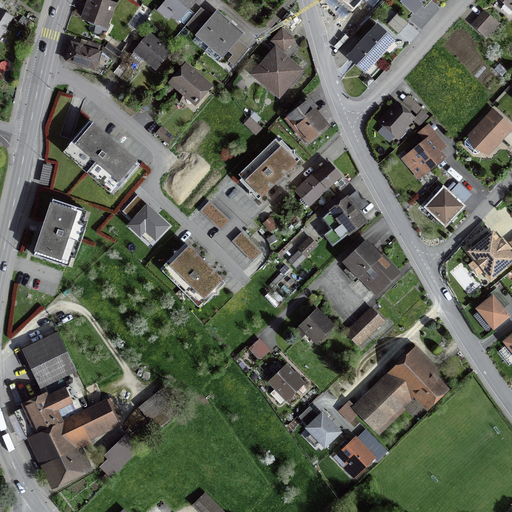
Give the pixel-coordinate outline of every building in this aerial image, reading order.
[(112,5),(97,0),(89,0),(83,19),(105,27),(112,5)] [(167,0),(162,6),(178,19),(193,1),(191,0),(167,0)] [(335,0),(360,22),(379,0),(335,0)] [(399,0),(399,1),(413,14),(425,0),(428,0),(430,2),(431,0),(399,0)] [(511,0),(499,0),(504,4),(502,7),(502,9),(508,15),(510,15),(511,12),(511,0)] [(0,36),(2,33),(5,35),(7,31),(6,27),(11,18),(5,14),(0,11),(0,9),(2,6),(0,5),(0,36)] [(196,31),(210,15),(201,8),(187,24),(196,31)] [(496,24),(483,13),(472,25),(485,36),(496,24)] [(235,30),(228,24),(222,19),(216,14),(197,35),(209,46),(222,57),(241,35),(235,30)] [(402,30),(407,25),(396,14),(391,20),(402,30)] [(361,40),(362,41),(378,56),(384,49),(383,48),(390,41),(391,41),(376,27),(365,40),(363,38),(361,40)] [(293,40),(281,30),(271,41),(283,51),(293,40)] [(143,60),(155,70),(169,52),(148,35),(130,56),(139,64),(143,60)] [(370,62),(371,63),(378,56),(362,41),(361,40),(358,43),(360,45),(349,58),(364,71),(363,70),(370,62)] [(235,65),(249,49),(240,41),(226,57),(235,65)] [(71,44),(66,61),(94,68),(100,47),(89,43),(87,50),(80,48),(81,46),(71,44)] [(120,53),(108,44),(104,48),(116,58),(120,53)] [(285,62),(273,51),(260,67),(261,82),(278,97),(300,71),(287,60),(285,62)] [(209,87),(185,66),(171,83),(195,103),(209,87)] [(119,79),(125,83),(134,72),(128,67),(119,79)] [(413,112),(418,106),(408,97),(403,102),(413,112)] [(306,104),(290,117),(301,131),(309,141),(325,127),(306,104)] [(403,111),(397,105),(381,123),(395,136),(396,135),(394,133),(399,128),(403,128),(411,118),(405,113),(404,113),(403,112),(403,111)] [(487,154),(510,129),(492,112),(469,137),(464,142),(464,146),(473,154),(477,154),(482,149),(487,154)] [(115,196),(141,166),(113,142),(90,123),(64,153),(115,196)] [(425,139),(433,132),(429,127),(421,134),(425,139)] [(161,128),(156,133),(167,143),(172,138),(161,128)] [(262,199),(300,162),(278,140),(241,177),(262,199)] [(415,165),(421,166),(426,171),(443,158),(428,140),(408,156),(415,165)] [(318,172),(315,175),(327,188),(339,177),(328,164),(324,167),(322,165),(317,171),(318,172)] [(50,167),(44,165),(40,182),(46,183),(50,167)] [(308,205),(327,188),(315,175),(310,179),(308,177),(299,185),(301,187),(296,192),(302,198),(298,201),(304,208),(308,205)] [(466,196),(456,187),(448,195),(443,191),(428,208),(445,223),(460,207),(458,205),(466,196)] [(132,221),(147,205),(137,196),(122,212),(132,221)] [(363,222),(346,200),(325,216),(329,221),(331,224),(332,224),(329,221),(334,217),(341,226),(339,228),(344,234),(346,233),(347,234),(363,222)] [(87,212),(52,201),(44,227),(34,257),(69,268),(87,212)] [(202,212),(222,231),(230,221),(210,203),(202,212)] [(170,228),(147,205),(132,221),(127,227),(140,239),(146,234),(156,243),(170,228)] [(269,219),(264,223),(270,231),(276,227),(269,219)] [(234,241),(253,261),(262,252),(242,233),(234,241)] [(499,243),(492,234),(470,252),(490,278),(511,259),(511,258),(506,251),(508,249),(501,241),(499,243)] [(317,235),(289,261),(294,267),(316,246),(316,245),(321,240),(317,235)] [(381,287),(396,274),(365,242),(344,262),(348,267),(344,271),(354,282),(366,271),(381,287)] [(226,283),(186,245),(161,271),(201,309),(226,283)] [(508,314),(491,294),(475,307),(492,327),(508,314)] [(357,346),(383,321),(371,309),(345,333),(357,346)] [(312,339),(316,342),(332,327),(316,311),(295,332),(307,344),(312,339)] [(511,330),(502,339),(511,350),(511,330)] [(76,371),(57,333),(21,350),(39,389),(45,386),(49,395),(26,406),(16,411),(28,438),(33,436),(83,412),(82,409),(87,407),(71,374),(76,371)] [(266,353),(258,343),(247,351),(256,362),(266,353)] [(414,396),(426,408),(444,390),(409,353),(354,407),(377,431),(414,396)] [(304,381),(285,362),(267,380),(285,399),(304,381)] [(177,399),(166,386),(138,409),(149,422),(177,399)] [(104,402),(83,412),(33,436),(47,463),(43,465),(53,485),(86,469),(77,449),(73,450),(68,439),(84,432),(86,437),(114,423),(104,402)] [(169,417),(164,411),(153,420),(158,426),(169,417)] [(308,428),(325,445),(340,432),(323,414),(308,428)] [(112,451),(113,452),(111,454),(114,457),(101,468),(110,479),(121,467),(137,450),(127,437),(119,446),(118,445),(112,451)] [(352,477),(356,473),(373,458),(355,439),(339,455),(348,465),(345,469),(352,477)] [(223,511),(205,493),(193,505),(199,511),(223,511)]
